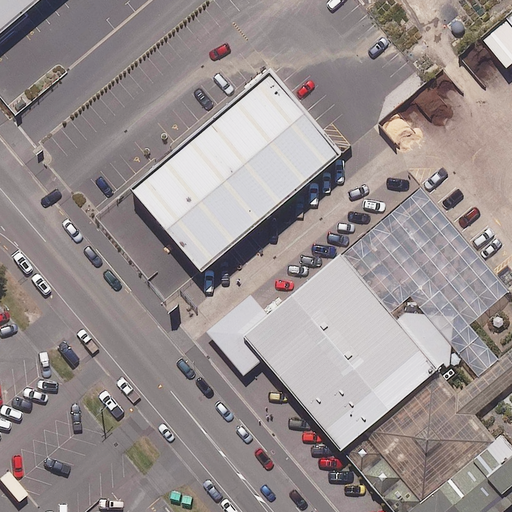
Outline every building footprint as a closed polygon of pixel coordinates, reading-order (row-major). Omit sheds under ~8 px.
[(0,0),(0,34),(40,0),(0,0)] [(505,70),(511,64),(511,25),(505,17),(479,39),(505,70)] [(338,154),(270,74),(131,190),(198,271),(338,154)] [(436,362),(441,367),(458,353),(475,373),(496,356),(466,320),(507,286),(421,182),(342,252),(436,362)] [(342,252),(269,313),(252,293),(205,332),(242,377),(264,358),(338,445),(436,362),(342,252)] [(511,342),(496,356),(475,373),(458,387),(441,367),(436,362),(338,445),(395,511),(402,511),(494,436),(497,434),(475,408),(511,377),(511,342)] [(511,436),(507,432),(455,476),(411,511),(506,511),(511,507),(511,436)]
